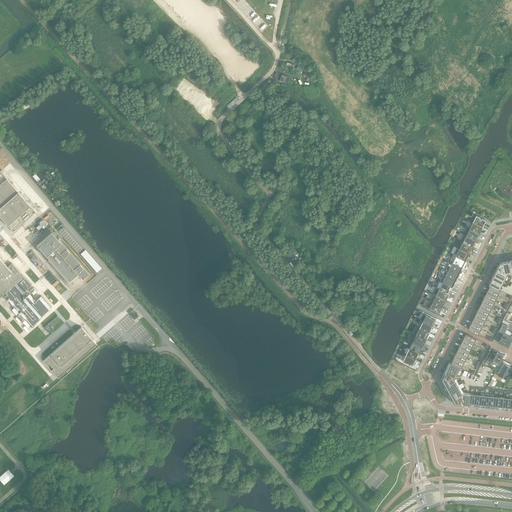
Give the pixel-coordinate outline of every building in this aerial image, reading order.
[(6,179),(0,184),(0,217),(13,232),(21,225),(35,212),(6,179)] [(476,216),(473,222),(483,227),(486,220),(480,217),(481,215),(477,213),(476,216)] [(473,222),(470,229),(479,234),(483,227),(473,222)] [(467,228),(464,234),(476,240),(479,234),(470,229),(467,228)] [(36,245),(69,282),(78,275),(82,280),(88,274),(51,232),(36,245)] [(464,234),(460,241),(463,242),(473,247),(476,241),(476,240),(464,234)] [(463,242),(460,249),(469,254),(473,247),(463,242)] [(457,248),(453,254),(456,256),(466,261),(469,254),(460,249),(457,248)] [(293,258),(292,260),(293,261),(295,260),(297,258),(298,257),(297,254),(296,253),(294,252),(292,252),(290,254),(289,255),(289,257),(292,256),(293,258)] [(456,256),(453,262),(462,267),(463,267),(463,266),(464,267),(466,262),(466,261),(456,256)] [(22,275),(16,280),(12,276),(18,270),(12,263),(7,267),(0,258),(0,272),(1,273),(0,273),(0,297),(3,295),(5,296),(4,297),(18,313),(16,315),(22,322),(25,320),(28,324),(31,327),(33,327),(34,327),(34,325),(40,320),(39,318),(51,308),(22,275)] [(490,284),(489,285),(490,286),(500,290),(501,289),(508,273),(511,272),(511,260),(500,262),(490,284)] [(453,262),(449,269),(459,274),(462,267),(453,262)] [(449,269),(446,276),(455,280),(459,274),(449,269)] [(446,276),(443,282),(443,283),(451,287),(452,287),(455,280),(446,276)] [(443,283),(439,289),(449,294),(448,293),(451,287),(443,283)] [(498,296),(501,291),(500,290),(490,286),(488,291),(498,296)] [(436,287),(432,294),(446,301),(449,294),(439,289),(436,287)] [(496,301),(498,296),(488,291),(485,296),(496,301)] [(432,294),(429,301),(430,301),(442,307),(446,301),(432,294)] [(493,306),(496,301),(485,296),(483,300),(493,306)] [(491,310),(493,306),(483,300),(480,305),(491,310)] [(430,301),(427,307),(439,313),(442,307),(430,301)] [(488,315),(491,310),(480,305),(478,310),(488,315)] [(486,320),(488,315),(478,310),(476,315),(486,320)] [(423,314),(420,320),(433,326),(436,320),(423,314)] [(506,314),(503,320),(511,324),(511,320),(511,322),(507,319),(509,315),(506,314)] [(483,325),(486,320),(476,315),(473,320),(483,325)] [(415,317),(414,320),(421,324),(420,328),(429,333),(433,326),(420,320),(415,317)] [(481,330),(483,325),(473,320),(471,324),(481,330)] [(478,335),(481,330),(471,324),(468,330),(478,335)] [(503,324),(499,332),(503,334),(499,343),(505,346),(505,347),(508,349),(510,345),(509,345),(511,340),(511,339),(511,335),(511,336),(505,333),(508,326),(503,324)] [(81,327),(43,361),(57,378),(96,344),(81,327)] [(420,328),(416,335),(426,340),(429,333),(420,328)] [(474,344),(476,339),(466,334),(463,339),(474,344)] [(416,335),(413,341),(423,346),(426,340),(416,335)] [(471,349),(474,344),(463,339),(461,344),(471,349)] [(413,341),(409,348),(419,353),(423,346),(413,341)] [(469,354),(471,349),(461,344),(458,349),(469,354)] [(409,348),(406,355),(416,360),(419,353),(409,348)] [(466,359),(469,354),(458,349),(456,353),(466,359)] [(495,351),(494,351),(492,355),(489,354),(489,353),(485,360),(486,360),(499,366),(504,355),(497,352),(497,353),(495,351)] [(464,364),(466,359),(456,353),(454,358),(464,364)] [(406,355),(403,361),(412,366),(413,366),(416,360),(406,355)] [(461,369),(464,364),(454,358),(451,363),(461,369)] [(450,363),(441,379),(455,404),(467,405),(469,406),(469,404),(470,394),(468,393),(463,393),(461,391),(461,389),(455,379),(460,368),(451,363),(450,363)] [(504,363),(498,376),(507,381),(510,374),(507,372),(510,366),(508,365),(505,363),(504,364),(504,363)] [(0,480),(4,485),(14,476),(8,469),(0,476),(0,480)]
